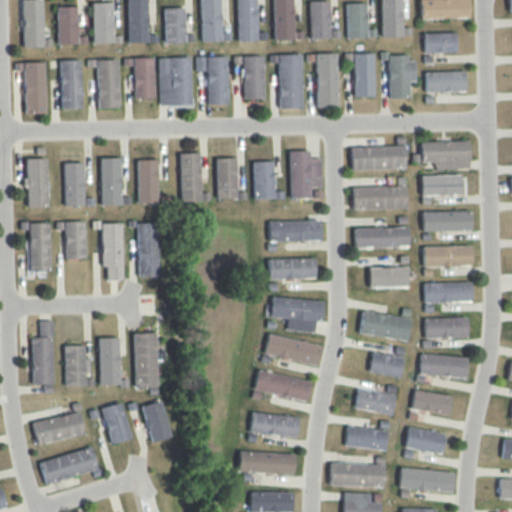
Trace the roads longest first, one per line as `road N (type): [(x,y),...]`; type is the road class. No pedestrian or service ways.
road 1 (residential): [(464,511),(492,294),(484,0)]
road 2 (residential): [(0,130),(487,119)]
road 3 (residential): [(331,122),(336,312),(310,457),(310,511)]
road 4 (residential): [(36,511),(8,397),(0,130)]
road 5 (residential): [(5,303),(131,303)]
